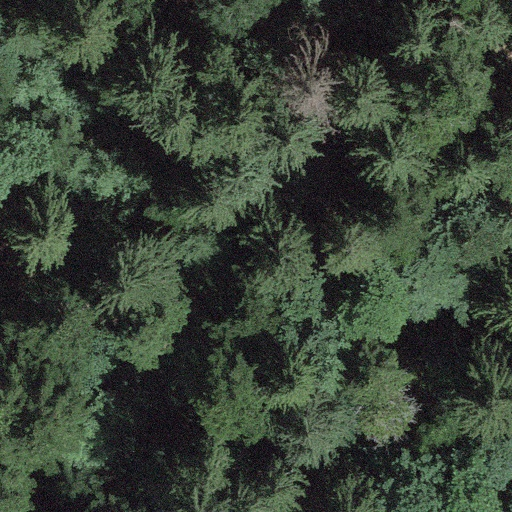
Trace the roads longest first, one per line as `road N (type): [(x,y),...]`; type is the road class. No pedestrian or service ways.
road 1 (track): [(511,231),(466,256),(241,299),(0,316)]
road 2 (track): [(354,511),(511,405)]
